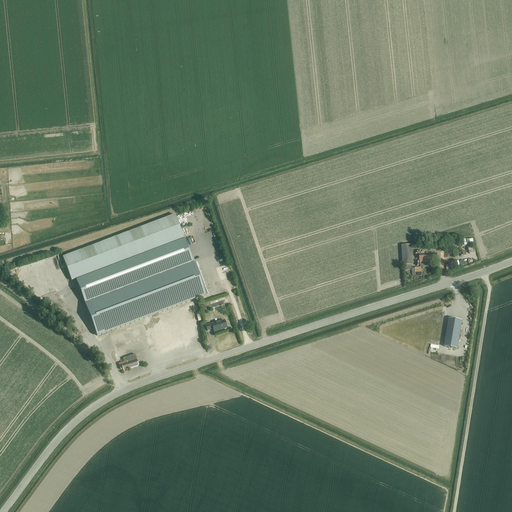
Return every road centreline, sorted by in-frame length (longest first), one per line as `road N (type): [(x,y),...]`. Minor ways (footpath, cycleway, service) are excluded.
road 1 (tertiary): [(3,511),(65,431),(105,399),(511,261)]
road 2 (track): [(454,511),(488,292),(483,272)]
